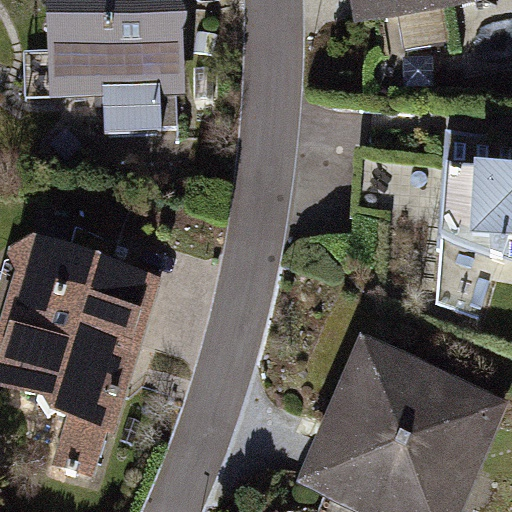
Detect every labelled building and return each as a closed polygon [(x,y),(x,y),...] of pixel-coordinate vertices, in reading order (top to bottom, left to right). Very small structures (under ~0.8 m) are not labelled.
[(58,42),(60,89),(102,88),(105,138),(161,137),(161,130),(178,130),(176,82),(166,81),(165,40),(169,40),(174,38),(178,34),(180,29),(181,23),(179,17),(177,13),(173,9),(168,8),(163,8),(163,0),(56,0),(57,14),(49,22),(49,34),(58,42)] [(362,0),(366,19),(437,7),(437,4),(461,0),(362,0)] [(412,47),(450,40),(445,14),(407,21),(412,47)] [(445,190),(441,240),(502,259),(508,240),(511,241),(511,139),(446,135),(440,188),(445,190)] [(25,278),(0,359),(0,385),(52,400),(59,415),(72,419),(58,465),(68,468),(66,474),(75,477),(77,470),(88,473),(103,428),(108,430),(118,399),(117,395),(115,393),(107,390),(122,342),(127,344),(130,345),(133,344),(135,342),(152,285),(34,249),(15,260),(25,278)] [(368,363),(317,482),(385,511),(446,511),(488,415),(368,363)]
